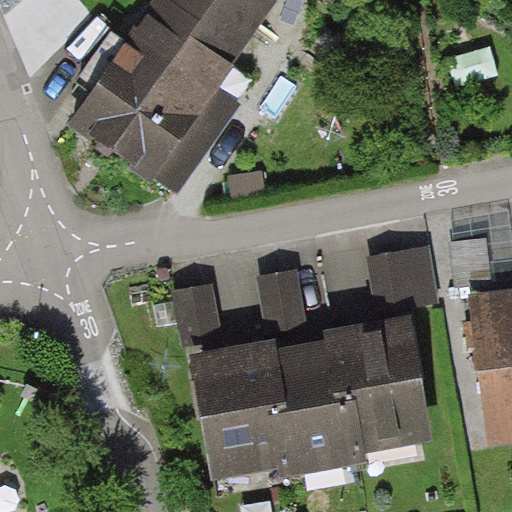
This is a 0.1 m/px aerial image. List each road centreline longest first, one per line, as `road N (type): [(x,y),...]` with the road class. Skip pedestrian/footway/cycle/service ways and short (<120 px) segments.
road 1 (residential): [(43,254),(215,237),(511,182)]
road 2 (unclassified): [(43,254),(76,314),(97,391),(148,511)]
road 3 (unclassified): [(0,62),(36,172),(43,254)]
